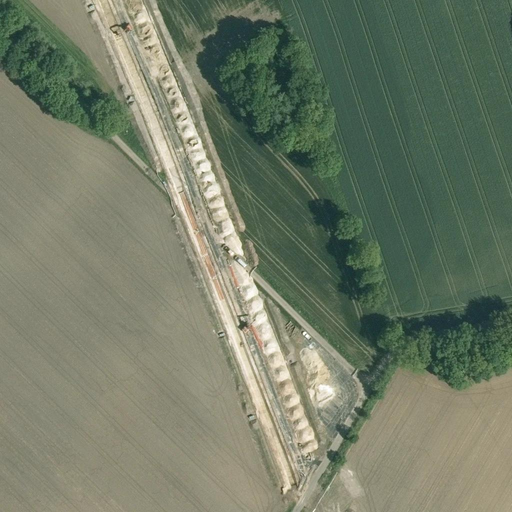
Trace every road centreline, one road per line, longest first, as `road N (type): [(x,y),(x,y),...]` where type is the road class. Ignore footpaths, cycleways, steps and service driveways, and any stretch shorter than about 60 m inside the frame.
road 1 (track): [(365,395),(361,382),(0,22)]
road 2 (unclassified): [(511,320),(400,346),(297,511)]
